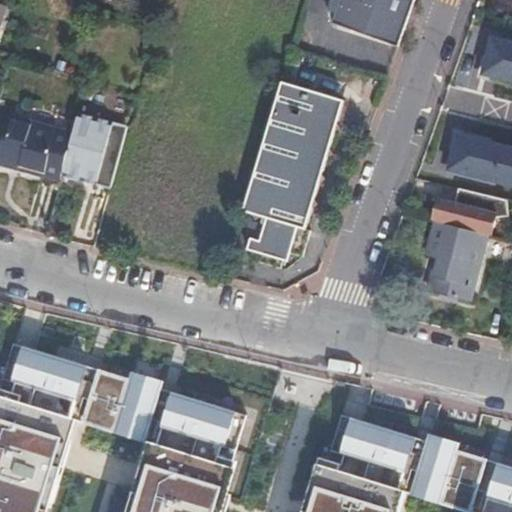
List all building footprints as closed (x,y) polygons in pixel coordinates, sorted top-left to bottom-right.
[(341,0),(334,19),(400,44),(415,0),(341,0)] [(1,5),(0,8),(0,30),(8,33),(16,9),(1,5)] [(511,43),(494,39),(484,75),(511,82),(511,43)] [(252,250),(263,253),(260,262),(286,270),(291,254),(306,258),(314,231),(308,229),(345,100),(286,81),(249,212),(268,217),(266,225),(255,221),(250,239),(255,240),(252,250)] [(68,174),(116,188),(134,126),(86,113),(80,133),(68,174)] [(52,172),(68,176),(68,174),(80,133),(21,116),(15,136),(10,134),(5,158),(26,164),(24,167),(50,176),(52,172)] [(511,148),(459,135),(450,170),(511,185),(511,148)] [(473,191),(461,188),(457,202),(469,205),(473,191)] [(511,217),(509,200),(473,191),(469,205),(457,202),(440,198),(434,220),(437,220),(494,235),(498,219),(511,217)] [(511,239),(494,235),(437,220),(429,258),(439,260),(431,292),(472,301),(483,256),(503,261),(501,267),(511,269),(511,239)] [(138,511),(219,511),(249,417),(15,345),(0,395),(0,511),(44,511),(73,420),(159,447),(138,511)] [(313,511),(394,511),(400,493),(461,511),(511,511),(511,469),(343,417),(313,511)]
